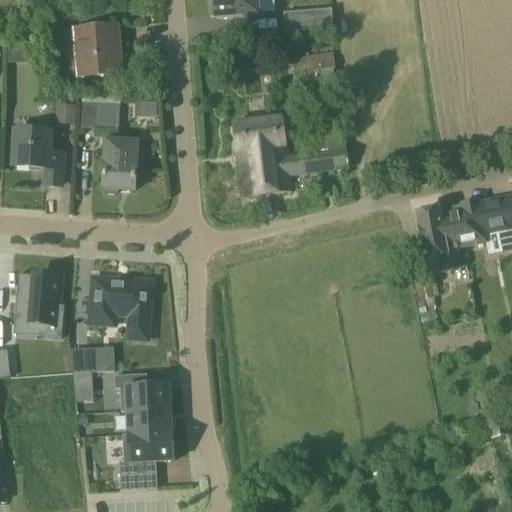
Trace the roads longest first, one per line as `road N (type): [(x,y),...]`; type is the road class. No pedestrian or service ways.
road 1 (residential): [(190,239),(231,240),(511,170)]
road 2 (residential): [(223,511),(202,418),(190,239)]
road 3 (residential): [(190,239),(172,0)]
road 4 (residential): [(190,239),(0,223)]
